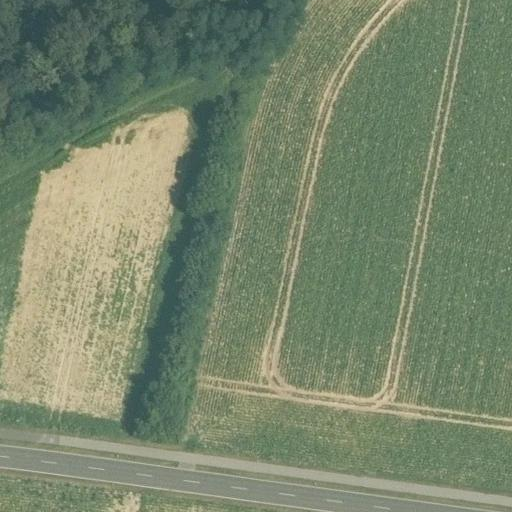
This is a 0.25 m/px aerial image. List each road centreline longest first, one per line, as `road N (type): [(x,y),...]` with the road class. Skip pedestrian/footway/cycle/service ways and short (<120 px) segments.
road 1 (unclassified): [(404,511),(0,459)]
road 2 (track): [(0,104),(57,82),(157,0)]
